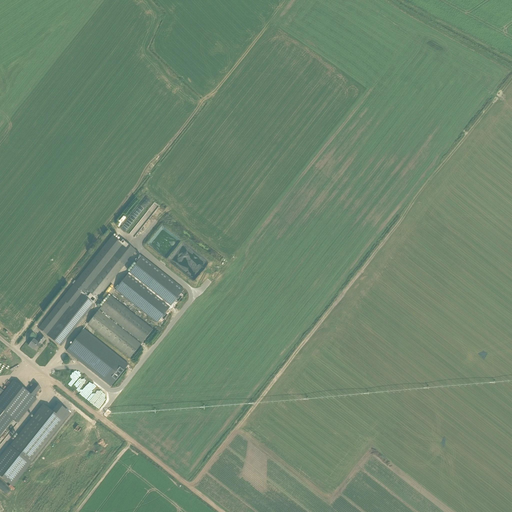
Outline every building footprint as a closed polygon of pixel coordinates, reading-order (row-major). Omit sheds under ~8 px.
[(133,232),(150,214),(146,210),(129,228),(133,232)] [(90,293),(97,299),(135,251),(124,242),(122,244),(112,236),(76,282),(73,285),(81,292),(87,296),(90,293)] [(139,260),(115,290),(157,324),(159,320),(162,322),(183,296),(181,294),(184,290),(142,257),(139,260)] [(98,300),(97,299),(90,293),(87,296),(81,292),(73,285),(61,300),(38,328),(47,335),(61,346),(98,300)] [(110,296),(102,306),(87,324),(130,358),(152,330),(110,296)] [(128,365),(84,329),(66,351),(111,387),(128,365)] [(36,341),(34,339),(28,346),(31,348),(32,347),(36,351),(45,340),(40,336),(38,339),(36,341)] [(0,435),(13,420),(17,423),(36,399),(33,397),(41,388),(35,384),(28,392),(13,381),(0,397),(0,435)] [(43,405),(0,458),(0,476),(12,486),(70,413),(58,404),(52,411),(43,405)] [(70,458),(75,461),(93,438),(88,434),(70,458)]
